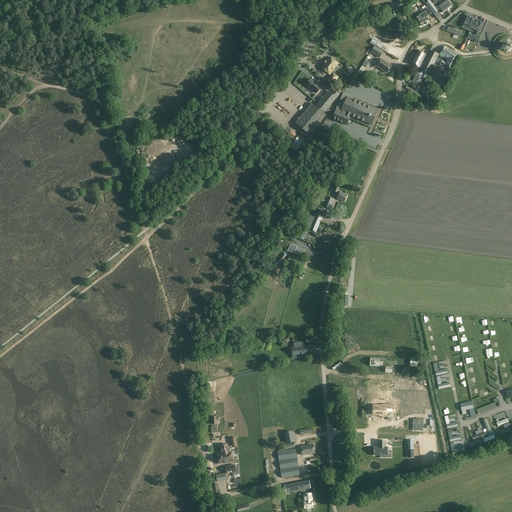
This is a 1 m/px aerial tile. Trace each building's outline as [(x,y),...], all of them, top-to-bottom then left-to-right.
[(371,10),(371,8),(391,1),(390,0),(367,0),(368,0),(362,2),(366,12),(371,10)] [(429,0),(425,3),(434,14),(437,11),(429,0)] [(452,6),(447,0),(445,0),(438,7),(442,13),(446,10),(447,10),(448,9),(448,8),(452,6)] [(432,13),(427,7),(424,9),(429,15),(432,13)] [(428,22),(426,17),(428,16),(426,11),(419,15),(420,17),(417,19),(421,25),(428,22)] [(461,28),(470,32),(471,28),(474,21),(472,20),(473,19),(466,16),(462,25),(464,25),(463,26),(462,26),(461,28)] [(471,28),(478,31),(479,29),(478,29),(478,27),(479,28),(482,22),(476,20),(475,22),(474,21),(471,28)] [(506,43),(504,44),(500,42),(498,47),(500,53),(504,51),(506,53),(509,51),(511,52),(511,48),(511,46),(511,43),(511,37),(509,36),(506,43)] [(383,52),(374,46),(370,53),(379,58),(383,52)] [(439,64),(443,66),(449,69),(458,54),(444,46),(439,55),(447,60),(445,63),(441,60),(439,64)] [(414,56),(412,58),(418,61),(419,60),(422,62),(425,55),(416,50),(415,53),(413,52),(412,55),(414,56)] [(420,70),(429,74),(438,55),(430,50),(423,64),(421,69),(420,70)] [(331,57),(330,58),(326,62),(326,61),(324,64),(321,68),(330,75),(330,74),(332,76),(327,81),(332,85),(333,85),(335,86),(339,81),(336,80),(338,78),(333,74),(331,73),(338,64),(333,61),(334,60),(334,59),(333,58),(332,58),(331,57)] [(421,63),(422,62),(419,60),(418,61),(412,58),(410,64),(419,68),(421,69),(423,64),(421,63)] [(381,59),(376,66),(387,73),(391,66),(381,59)] [(365,68),(362,66),(359,70),(357,73),(361,75),(365,68)] [(315,84),(310,79),(306,85),(316,93),(320,88),(324,83),(319,79),(315,84)] [(316,107),(312,104),(296,124),(304,131),(301,134),(307,139),(320,123),(329,113),(326,111),(340,95),(335,91),(331,94),(329,92),(316,107)] [(341,111),(340,112),(372,125),(378,111),(351,99),(352,96),(343,93),(336,109),(341,111)] [(444,98),(434,93),(430,104),(439,107),(441,103),(442,103),(443,100),(444,98)] [(322,125),(320,123),(307,139),(311,141),(322,125)] [(347,195),(340,192),(338,191),(339,188),(335,187),(333,191),(336,193),(335,195),(338,196),(337,199),(344,202),(347,195)] [(330,210),(335,199),(327,197),(323,207),(330,210)] [(318,210),(314,217),(311,216),(305,228),(310,230),(316,232),(324,213),(318,210)] [(290,246),(288,250),(288,251),(295,253),(294,254),(302,257),(304,250),(292,245),(291,246),(290,246)] [(300,266),(301,261),(289,257),(287,263),(290,264),(290,266),(293,267),(293,265),(296,266),(296,265),(300,266)] [(294,343),(294,346),(291,346),(292,356),(300,355),(300,357),(304,357),(304,355),(308,354),(307,346),(302,346),(301,343),(294,343)] [(408,363),(415,364),(417,356),(409,355),(408,363)] [(388,372),(389,372),(389,364),(384,363),(381,363),(375,363),(375,372),(381,372),(380,378),(388,378),(388,372)] [(390,364),(390,372),(404,373),(404,364),(390,364)] [(424,397),(424,385),(392,384),(391,395),(424,397)] [(469,410),(473,409),(472,402),(460,404),(461,411),(469,410)] [(374,406),(374,413),(385,414),(385,411),(395,412),(395,404),(382,404),(382,406),(374,406)] [(211,416),(212,424),(217,424),(217,421),(220,421),(220,416),(211,416)] [(413,419),(413,428),(424,428),(424,419),(413,419)] [(295,442),(292,431),(285,433),(287,443),(295,442)] [(379,447),(374,447),(374,455),(382,455),(382,458),(387,457),(387,455),(388,455),(388,447),(385,447),(385,440),(379,441),(379,447)] [(470,448),(482,444),(480,440),(469,444),(470,448)] [(222,454),(217,455),(219,464),(225,463),(233,461),(230,449),(232,449),(232,448),(231,448),(231,446),(228,447),(227,445),(226,444),(223,444),(222,445),(223,446),(220,446),(222,454)] [(315,453),(314,444),(301,446),(302,455),(315,453)] [(454,450),(451,451),(453,455),(465,451),(463,446),(454,450)] [(300,476),(295,449),(278,452),(282,478),(300,476)] [(227,474),(233,473),(233,475),(239,474),(238,467),(235,467),(234,465),(225,467),(227,474)] [(309,480),(285,485),(286,493),(311,488),(309,480)] [(313,508),(312,501),(312,498),(313,497),(313,495),(312,495),(312,494),(303,495),(305,509),(313,508)]
